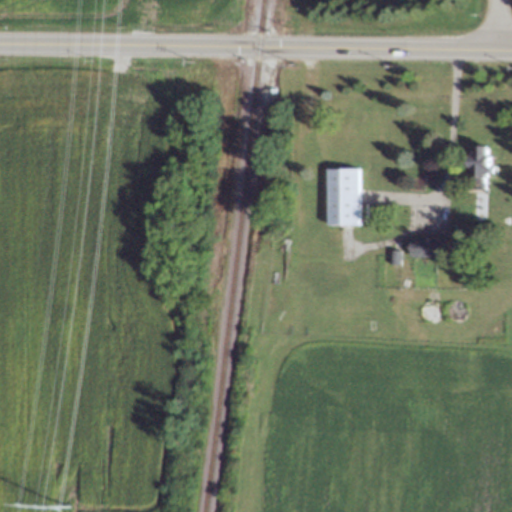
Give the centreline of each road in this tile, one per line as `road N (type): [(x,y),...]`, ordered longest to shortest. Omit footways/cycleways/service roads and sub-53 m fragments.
road 1 (tertiary): [(511,44),(134,46)]
road 2 (tertiary): [(134,46),(0,44)]
